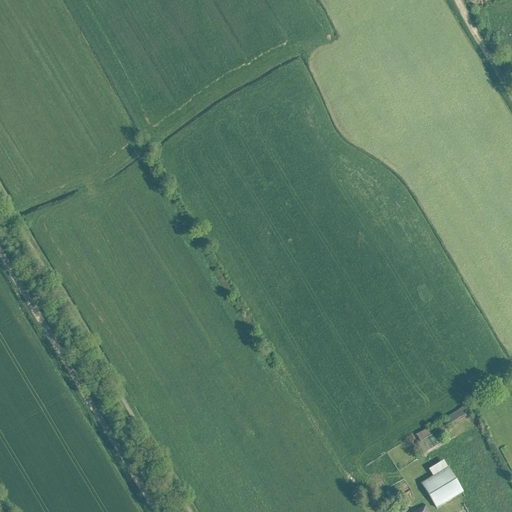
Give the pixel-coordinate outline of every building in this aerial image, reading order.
[(446,420),(429,430),(433,437),(450,427),(450,426),(470,415),(466,406),(445,418),(446,420)] [(416,435),(420,442),(432,435),(428,429),(416,435)] [(426,453),(438,446),(432,435),(420,442),(426,453)] [(447,468),(443,462),(429,470),(433,477),(421,484),(436,509),(463,493),(448,468),(447,468)] [(411,505),(404,494),(398,498),(405,508),(411,505)]
